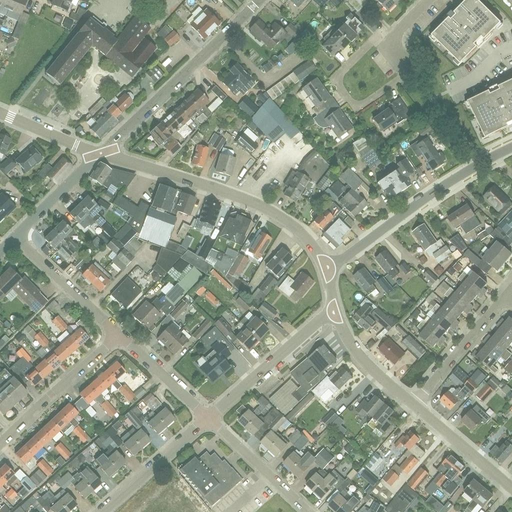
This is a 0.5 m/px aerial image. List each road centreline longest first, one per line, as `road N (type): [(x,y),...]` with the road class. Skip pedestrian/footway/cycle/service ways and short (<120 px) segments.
road 1 (residential): [(324,269),(293,230),(242,198),(97,154)]
road 2 (residential): [(97,154),(258,0)]
road 3 (residential): [(324,269),(511,148)]
road 4 (residential): [(394,40),(411,64),(367,102),(356,105),(338,83),(338,73),(382,36),(392,37)]
road 5 (residential): [(0,450),(121,333)]
road 6 (residential): [(212,417),(332,307)]
road 7 (residential): [(409,406),(511,292)]
road 8 (residential): [(102,511),(212,417)]
road 9 (residential): [(121,333),(14,237)]
road 10 (residential): [(308,511),(212,417)]
road 11 (residential): [(511,490),(409,406)]
road 12 (residential): [(409,406),(352,354),(332,307)]
road 13 (residential): [(212,417),(121,333)]
